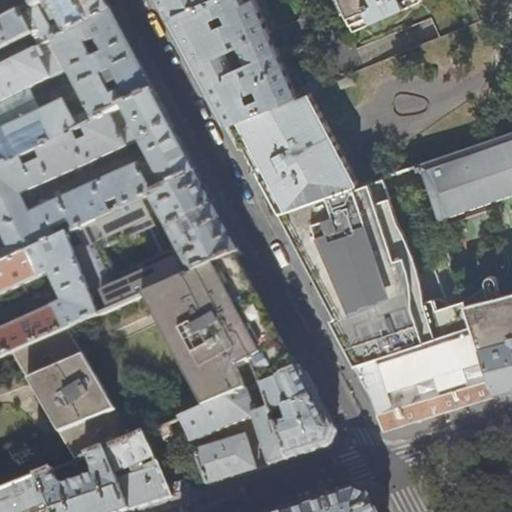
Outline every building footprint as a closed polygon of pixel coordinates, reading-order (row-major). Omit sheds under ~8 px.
[(0,0),(0,50),(33,34),(22,13),(25,12),(21,5),(0,15),(0,0)] [(104,0),(53,0),(66,22),(52,29),(41,9),(46,6),(48,3),(47,0),(33,7),(25,12),(22,13),(33,34),(41,47),(111,12),(104,0)] [(161,0),(170,16),(204,0),(161,0)] [(204,0),(170,16),(200,73),(228,124),(233,122),(306,92),(307,92),(304,85),(293,90),(276,51),(277,51),(273,41),(268,29),(267,29),(254,0),(244,0),(243,0),(204,0)] [(341,0),(352,24),(369,16),(372,22),(405,7),(403,1),(404,0),(341,0)] [(36,50),(0,67),(0,169),(155,93),(132,52),(111,12),(41,47),(36,50)] [(0,67),(36,50),(32,42),(28,45),(27,43),(0,56),(0,67)] [(333,90),(349,84),(346,76),(330,82),(333,90)] [(355,187),(306,92),(233,122),(271,194),(276,204),(281,213),(355,187)] [(199,175),(176,134),(155,93),(0,169),(0,262),(2,267),(67,237),(113,215),(108,205),(118,201),(122,211),(199,175)] [(511,132),(419,165),(435,213),(511,186),(511,132)] [(242,254),(220,214),(199,175),(122,211),(113,215),(67,237),(99,317),(146,297),(237,256),(242,254)] [(389,231),(370,182),(355,187),(281,213),(310,267),(336,316),(332,318),(356,364),(473,328),(461,293),(447,298),(444,297),(439,297),(436,298),(434,299),(430,300),(428,302),(425,303),(416,306),(415,293),(389,231)] [(0,361),(15,355),(70,330),(99,317),(67,237),(2,267),(0,267),(0,296),(49,274),(64,304),(0,334),(0,361)] [(256,292),(237,256),(146,297),(205,409),(262,386),(299,372),(256,292)] [(511,293),(499,296),(497,284),(500,281),(500,277),(498,274),(496,273),(492,274),(490,275),(490,279),(460,288),(473,328),(476,340),(477,340),(497,394),(511,390),(511,293)] [(476,340),(473,328),(356,364),(366,382),(374,397),(385,429),(405,423),(474,402),(497,394),(477,340),(476,340)] [(133,438),(70,330),(15,355),(76,461),(78,460),(89,456),(104,450),(133,438)] [(304,370),(299,372),(262,386),(271,412),(272,416),(286,412),(290,422),(276,426),(288,461),(311,453),(332,447),(337,432),(320,401),(304,370)] [(271,412),(262,386),(205,409),(183,418),(197,454),(209,486),(258,470),(247,437),(202,453),(197,441),(255,418),(270,467),(288,461),(276,426),(272,416),(271,412)] [(144,434),(133,438),(104,450),(129,511),(130,511),(150,506),(172,499),(156,458),(151,452),(144,434)] [(129,511),(104,450),(89,456),(95,471),(95,477),(63,486),(58,484),(53,470),(38,476),(49,505),(52,511),(129,511)] [(82,471),(78,460),(76,461),(64,466),(68,476),(82,471)] [(0,511),(28,511),(49,505),(38,476),(0,491),(0,511)] [(337,497),(292,511),(379,511),(371,496),(364,494),(357,491),(337,497)]
